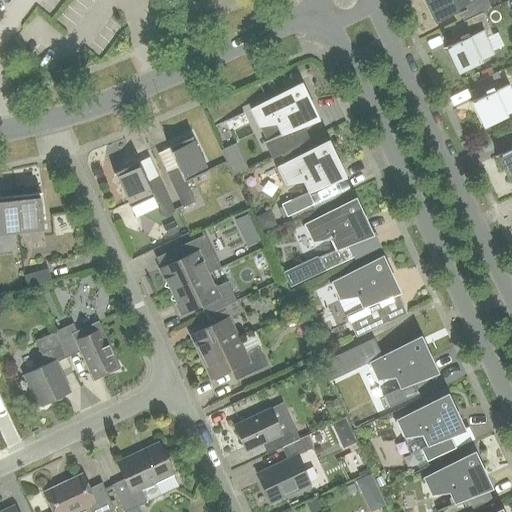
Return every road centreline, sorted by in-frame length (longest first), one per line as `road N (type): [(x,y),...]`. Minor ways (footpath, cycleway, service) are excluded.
road 1 (residential): [(330,23),(511,411)]
road 2 (residential): [(511,297),(369,0)]
road 3 (residential): [(52,130),(319,15)]
road 4 (residential): [(175,389),(52,130)]
road 5 (residential): [(0,465),(175,389)]
road 6 (residential): [(231,511),(175,389)]
